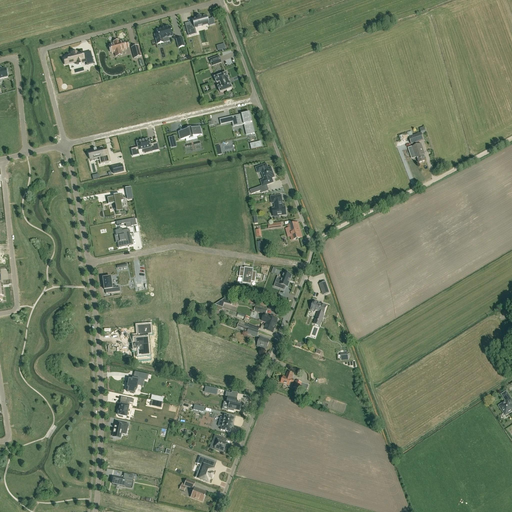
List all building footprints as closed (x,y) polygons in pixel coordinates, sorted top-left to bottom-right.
[(193,24),(186,26),(188,34),(190,33),(190,30),(193,30),(192,28),(195,27),(208,24),(206,17),(201,18),(201,17),(196,18),(197,19),(192,20),(193,22),(193,24)] [(169,26),(164,28),(164,29),(157,31),(158,34),(155,35),(157,45),(163,43),(162,39),(172,36),(170,27),(169,27),(169,26)] [(182,38),(181,38),(176,40),(179,48),(184,47),(182,38)] [(119,41),(118,41),(113,42),(114,44),(110,45),(110,46),(109,47),(110,52),(112,52),(112,53),(114,53),(116,57),(121,55),(120,51),(126,50),(125,48),(128,47),(127,42),(124,43),(123,41),(119,42),(119,41)] [(132,48),(132,49),(134,58),(141,56),(138,46),(132,48)] [(80,61),(81,61),(84,60),(84,59),(84,58),(82,52),(81,52),(78,53),(77,53),(76,52),(75,53),(72,53),(71,54),(72,55),(70,55),(67,56),(66,56),(66,57),(67,58),(64,58),(63,59),(65,64),(65,65),(68,64),(70,64),(73,63),(74,62),(76,62),(77,62),(80,61)] [(219,56),(210,60),(212,66),(221,63),(219,56)] [(215,78),(217,83),(217,84),(217,83),(220,82),(221,86),(219,87),(218,87),(218,88),(220,93),(221,93),(227,90),(227,92),(232,90),(231,89),(232,89),(232,88),(230,83),(229,83),(228,79),(229,79),(227,74),(227,73),(226,74),(220,76),(219,75),(215,76),(216,78),(215,78)] [(254,134),(252,123),(251,117),(250,113),(241,115),(242,115),(242,116),(237,117),(237,116),(231,117),(232,122),(232,123),(233,125),(239,124),(239,123),(243,122),(244,125),(246,124),(247,130),(248,134),(251,133),(251,134),(251,135),(255,134),(255,133),(254,134)] [(187,130),(178,132),(180,140),(189,138),(189,139),(193,138),(193,137),(202,135),(200,127),(191,129),(190,128),(187,128),(187,130)] [(411,145),(418,142),(423,140),(421,133),(408,137),(411,145)] [(137,142),(136,142),(137,143),(138,148),(136,148),(131,149),(133,156),(139,155),(138,151),(139,151),(139,150),(150,148),(151,148),(152,152),(159,150),(157,143),(151,144),(150,145),(149,140),(149,139),(148,139),(137,142)] [(261,141),(254,143),(255,146),(251,147),(251,150),(262,147),(261,141)] [(13,142),(0,144),(0,150),(15,148),(13,142)] [(412,147),(408,149),(412,159),(415,158),(416,157),(418,164),(425,161),(423,155),(424,155),(422,149),(421,144),(412,147)] [(90,159),(99,158),(103,157),(104,164),(110,162),(110,163),(110,162),(107,149),(107,150),(107,151),(102,152),(101,151),(101,148),(96,150),(96,149),(93,150),(89,151),(90,159)] [(121,165),(110,167),(112,174),(122,172),(121,165)] [(263,186),(267,185),(273,183),(271,178),(274,177),(272,172),(273,172),(272,168),(271,169),(270,168),(268,169),(266,165),(256,168),(258,173),(261,172),(264,180),(261,181),(263,186)] [(123,211),(121,201),(123,201),(122,195),(120,196),(120,194),(113,195),(113,197),(107,198),(108,205),(115,203),(116,212),(123,211)] [(286,215),(285,208),(285,207),(283,208),(281,196),(271,197),(272,203),(274,203),(274,209),(272,209),(273,217),(274,217),(274,218),(279,217),(279,216),(286,215)] [(121,221),(116,222),(116,223),(117,225),(121,224),(125,224),(131,223),(131,226),(136,225),(135,221),(135,218),(121,221)] [(302,238),(299,230),(297,223),(287,226),(291,241),(302,238)] [(133,246),(133,245),(131,236),(130,236),(129,229),(122,231),(122,228),(118,229),(118,230),(115,231),(116,235),(116,236),(118,236),(120,241),(117,242),(117,243),(118,248),(127,247),(127,246),(129,246),(133,246)] [(309,237),(302,240),(304,246),(311,244),(309,237)] [(253,272),(253,269),(248,269),(248,268),(245,267),(244,268),(244,273),(240,273),(239,277),(243,277),(242,283),(249,284),(249,282),(251,282),(255,282),(256,272),(253,272)] [(274,287),(283,290),(285,286),(286,287),(287,287),(291,276),(284,273),(282,279),(280,284),(276,282),(274,287)] [(110,277),(102,278),(104,290),(105,290),(106,294),(120,292),(119,288),(116,288),(116,286),(112,286),(110,277)] [(323,295),(329,293),(325,283),(320,284),(323,295)] [(183,306),(188,309),(193,300),(188,297),(183,306)] [(224,299),(215,305),(223,308),(224,303),(236,306),(237,302),(224,299)] [(315,321),(321,323),(327,306),(321,304),(321,305),(318,304),(319,302),(314,300),(313,304),(312,304),(310,309),(311,309),(311,311),(315,312),(315,311),(318,312),(315,321)] [(266,324),(275,327),(277,320),(278,320),(269,317),(269,316),(264,314),(262,321),(266,323),(266,324)] [(239,321),(238,324),(248,328),(249,328),(258,331),(259,328),(249,324),(249,325),(239,321)] [(238,324),(237,326),(244,329),(246,330),(245,332),(246,332),(248,328),(238,324)] [(275,327),(266,324),(265,326),(262,325),(261,329),(264,330),(272,333),(275,327)] [(138,326),(138,327),(144,326),(144,334),(146,333),(146,334),(147,334),(150,333),(150,326),(138,327),(138,326)] [(249,328),(247,334),(257,337),(259,332),(258,331),(249,328)] [(134,345),(134,350),(135,350),(136,356),(140,356),(140,359),(149,358),(148,348),(147,348),(144,348),(143,337),(146,336),(146,337),(147,337),(147,336),(134,337),(135,345),(134,345)] [(266,349),(269,341),(260,338),(257,346),(266,349)] [(291,388),(293,384),(294,380),(292,379),(294,374),(288,372),(286,377),(283,376),(281,383),(289,386),(288,387),(291,388)] [(138,380),(133,379),(132,379),(132,380),(130,380),(129,380),(128,382),(128,384),(127,386),(127,388),(128,388),(127,392),(134,394),(135,389),(136,390),(137,386),(137,385),(138,380)] [(302,391),(304,384),(295,381),(293,388),(302,391)] [(499,406),(500,409),(505,416),(511,412),(511,411),(511,410),(511,406),(507,399),(510,398),(506,392),(501,395),(505,402),(499,406)] [(228,397),(227,403),(229,404),(229,405),(228,405),(228,406),(229,406),(228,411),(233,412),(234,410),(239,411),(241,403),(235,402),(236,399),(230,398),(231,394),(226,393),(225,396),(228,397)] [(119,411),(119,412),(118,416),(119,416),(119,417),(123,418),(123,417),(126,417),(129,403),(133,404),(134,400),(127,398),(125,405),(120,404),(119,409),(119,411)] [(220,418),(218,426),(221,427),(221,430),(230,433),(234,418),(224,416),(224,419),(220,418)] [(121,434),(122,434),(124,428),(127,428),(128,424),(122,423),(122,426),(116,425),(115,425),(113,437),(120,438),(121,434)] [(214,450),(220,452),(224,453),(227,444),(221,442),(223,438),(214,435),(212,442),(216,443),(214,450)] [(197,473),(195,478),(208,483),(210,478),(211,479),(213,474),(211,474),(213,469),(207,467),(209,461),(200,457),(197,464),(204,466),(201,474),(197,473)] [(113,480),(112,484),(124,487),(132,489),(133,485),(132,485),(132,484),(133,484),(133,481),(134,476),(129,475),(128,475),(129,475),(128,480),(123,479),(117,478),(117,479),(112,478),(112,479),(113,480),(112,480),(113,480)] [(202,502),(206,493),(206,492),(194,488),(192,488),(194,483),(186,480),(185,484),(184,486),(189,488),(189,489),(193,491),(191,498),(202,502)]
